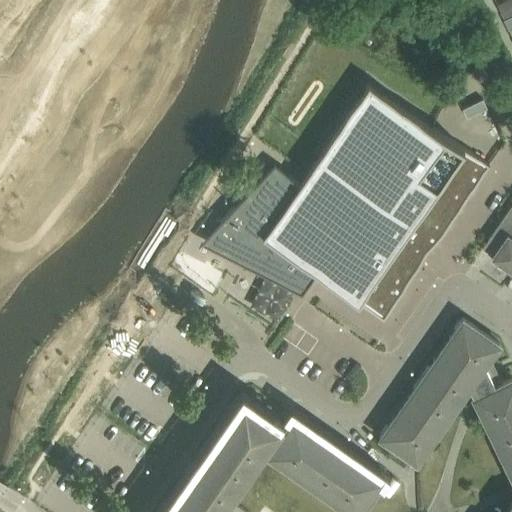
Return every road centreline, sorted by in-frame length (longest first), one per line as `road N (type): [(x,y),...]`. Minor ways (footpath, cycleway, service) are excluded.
road 1 (residential): [(511,321),(461,290),(373,409),(358,418),(334,413),(245,350)]
road 2 (residential): [(245,350),(134,511)]
